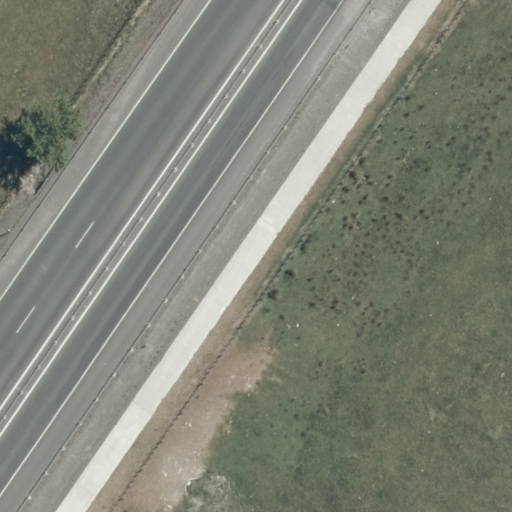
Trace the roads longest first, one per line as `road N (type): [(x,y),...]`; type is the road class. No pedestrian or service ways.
road 1 (trunk): [(342,0),(0,497)]
road 2 (trunk): [(0,360),(253,0)]
